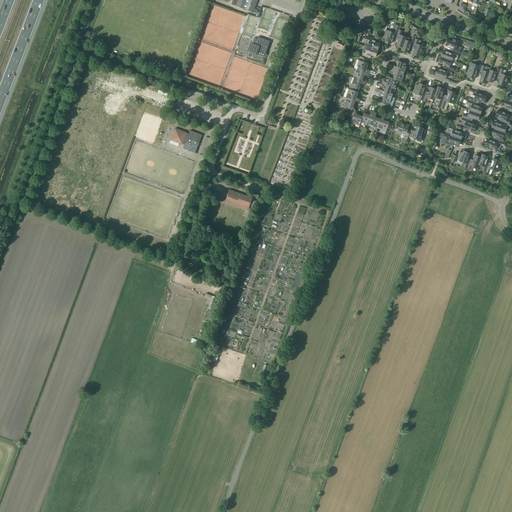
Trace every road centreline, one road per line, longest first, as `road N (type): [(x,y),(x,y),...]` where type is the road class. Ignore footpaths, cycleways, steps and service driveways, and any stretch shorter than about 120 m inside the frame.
road 1 (track): [(7,197),(82,0)]
road 2 (residential): [(426,65),(423,73),(493,93),(476,146),(511,159)]
road 3 (residential): [(412,106),(409,113),(368,100),(385,51),(426,65)]
